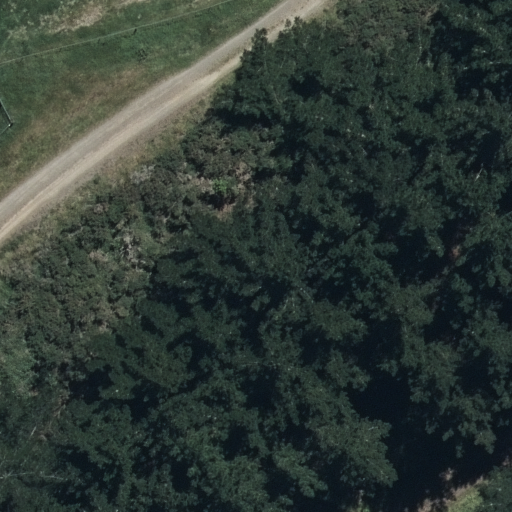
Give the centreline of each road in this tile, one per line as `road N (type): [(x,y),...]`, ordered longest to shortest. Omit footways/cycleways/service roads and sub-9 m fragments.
road 1 (track): [(315,0),(0,228)]
road 2 (track): [(388,511),(511,435)]
